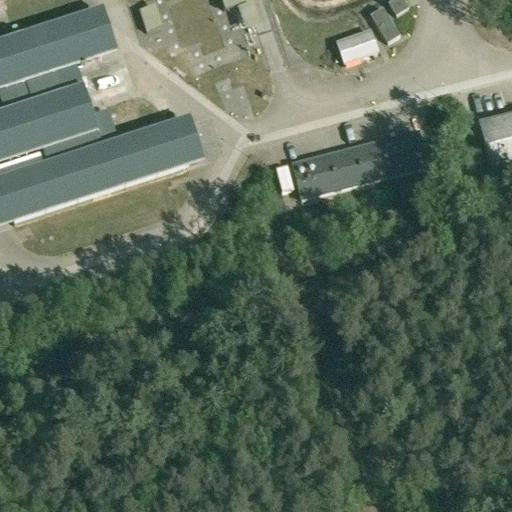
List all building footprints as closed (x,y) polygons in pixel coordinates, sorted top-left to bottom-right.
[(265,34),(252,0),(221,0),(229,21),(245,15),(254,38),(265,34)] [(399,0),(387,8),(397,21),(409,14),(400,0),(399,0)] [(370,21),(388,47),(400,40),(383,13),(370,21)] [(88,19),(0,47),(0,101),(5,117),(0,118),(0,179),(43,165),(39,156),(67,147),(72,163),(57,167),(0,185),(0,187),(13,228),(186,171),(173,129),(119,147),(108,114),(93,119),(77,70),(101,62),(88,19)] [(240,69),(212,75),(214,84),(260,75),(250,29),(233,33),(240,69)] [(344,69),(380,57),(371,34),(336,47),(344,69)] [(511,119),(477,129),(492,183),(511,177),(511,119)] [(419,136),(290,168),(301,205),(429,175),(419,136)]
